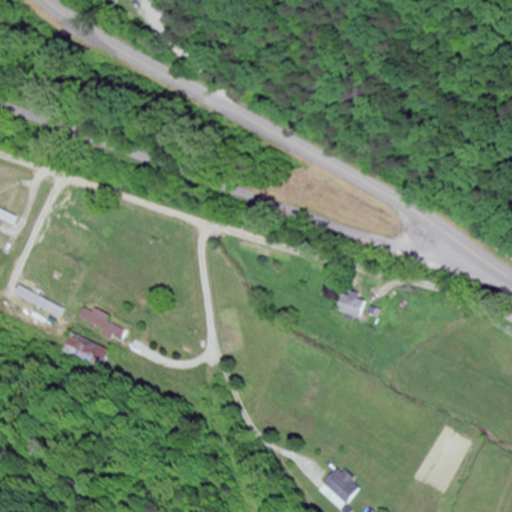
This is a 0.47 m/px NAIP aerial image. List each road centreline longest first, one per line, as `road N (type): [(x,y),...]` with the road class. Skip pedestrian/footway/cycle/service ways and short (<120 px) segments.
road 1 (secondary): [(45,0),(131,56),(382,192),(511,278)]
road 2 (residential): [(0,103),(511,284)]
road 3 (residential): [(511,325),(370,281),(204,210),(0,159)]
